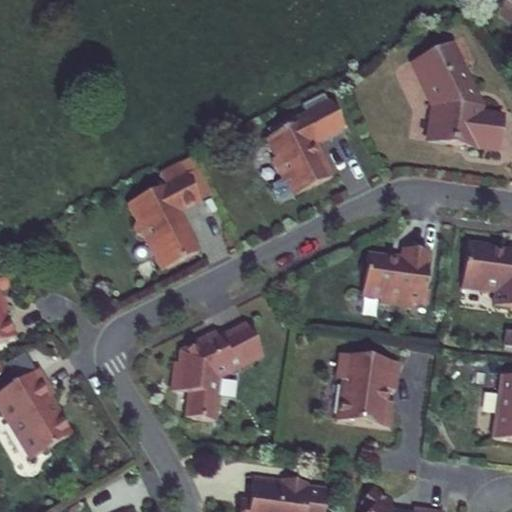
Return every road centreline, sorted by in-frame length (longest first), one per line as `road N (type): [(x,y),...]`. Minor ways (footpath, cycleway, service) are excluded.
road 1 (residential): [(193,511),(116,380),(113,342),(123,327),(376,201),(416,194),(511,204)]
road 2 (unknown): [(490,500),(412,459),(411,370)]
